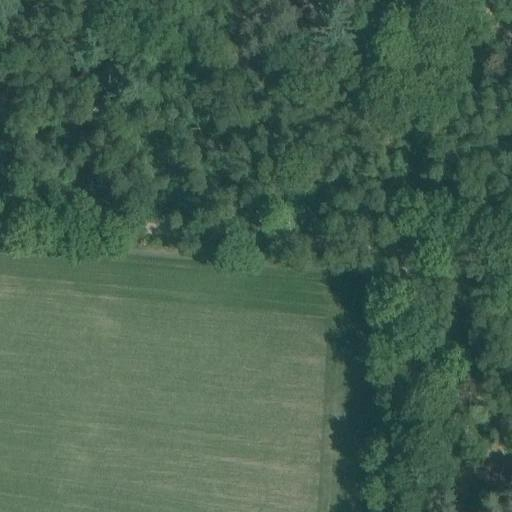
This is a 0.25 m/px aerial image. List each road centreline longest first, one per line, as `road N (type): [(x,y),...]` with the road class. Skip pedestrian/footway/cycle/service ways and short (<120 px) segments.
road 1 (track): [(413,255),(0,217)]
road 2 (track): [(402,511),(413,255)]
